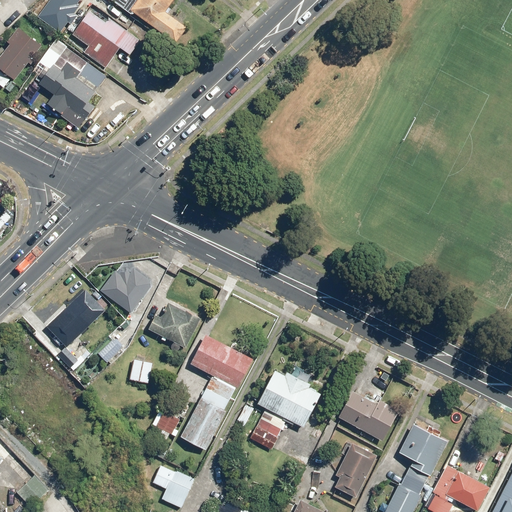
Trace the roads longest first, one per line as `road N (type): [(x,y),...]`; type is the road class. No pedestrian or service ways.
road 1 (secondary): [(103,187),(511,393)]
road 2 (primary): [(103,187),(303,0)]
